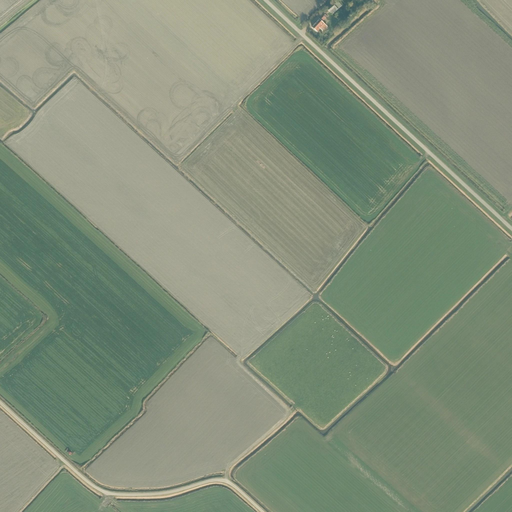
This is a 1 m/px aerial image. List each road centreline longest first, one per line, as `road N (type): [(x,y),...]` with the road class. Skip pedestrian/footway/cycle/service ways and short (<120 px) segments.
road 1 (unclassified): [(511,229),(265,0)]
road 2 (unclassified): [(262,511),(225,479),(158,495),(94,490),(0,405)]
